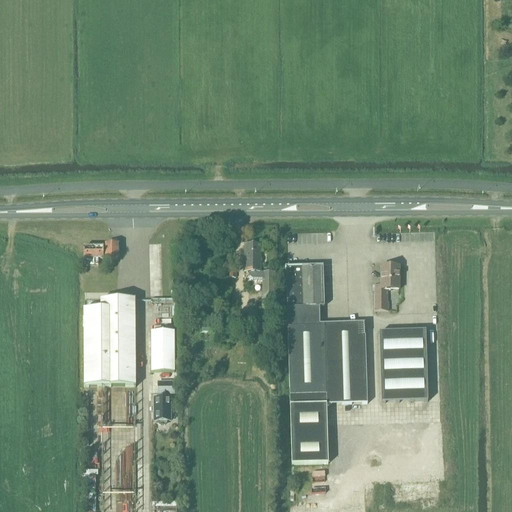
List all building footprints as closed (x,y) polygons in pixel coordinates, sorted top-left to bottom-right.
[(103,252),(103,260),(106,260),(117,260),(117,245),(106,245),(106,252),(103,252)] [(275,273),(261,273),(261,245),(244,245),(244,273),(250,273),(250,279),(262,279),(262,301),(274,302),(275,273)] [(98,267),(98,260),(103,260),(103,252),(103,248),(83,248),(83,260),(83,267),(98,267)] [(324,308),(323,268),(285,268),(285,271),(286,271),(287,329),(292,465),(328,464),(326,406),(367,405),(364,325),(319,326),(319,308),(324,308)] [(399,291),(399,268),(388,268),(388,272),(381,272),(381,287),(375,287),(374,312),(388,312),(388,304),(387,304),(387,292),(390,292),(390,291),(399,291)] [(220,280),(220,300),(231,300),(231,280),(220,280)] [(84,388),(135,388),(134,301),(100,301),(100,311),(83,311),(84,388)] [(174,333),(151,334),(151,373),(174,373),(174,333)] [(377,335),(379,405),(426,404),(423,334),(377,335)] [(154,420),(154,422),(158,422),(158,424),(160,426),(164,426),(166,424),(166,422),(170,422),(170,399),(168,399),(168,395),(173,395),(173,383),(158,383),(158,395),(162,395),(162,399),(154,399),(154,414),(153,414),(153,420),(154,420)]
